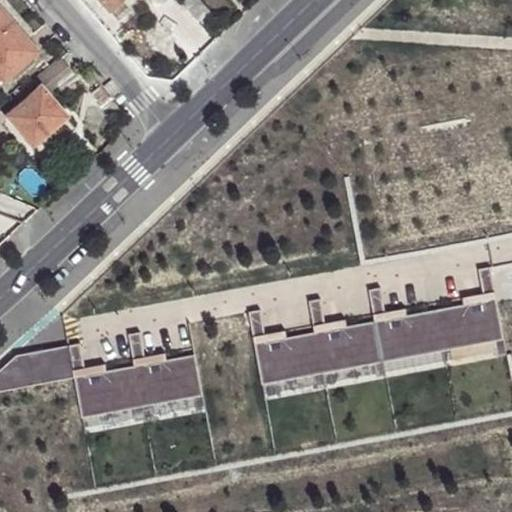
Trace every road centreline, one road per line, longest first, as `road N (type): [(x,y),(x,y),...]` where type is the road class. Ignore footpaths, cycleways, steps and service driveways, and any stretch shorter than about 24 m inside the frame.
road 1 (residential): [(172,134),(0,292)]
road 2 (residential): [(311,0),(172,134)]
road 3 (residential): [(55,0),(172,134)]
